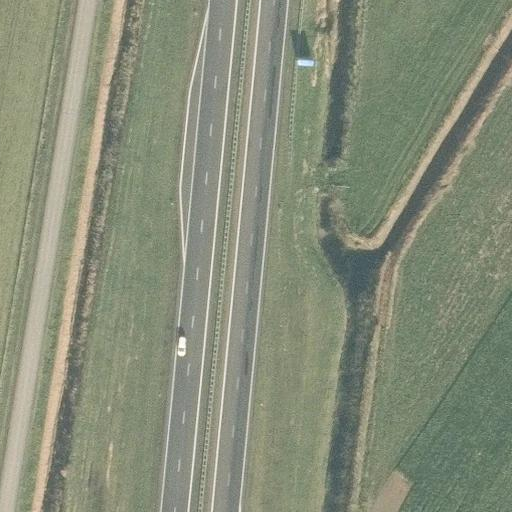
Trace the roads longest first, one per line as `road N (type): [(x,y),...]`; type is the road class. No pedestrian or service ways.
road 1 (trunk): [(219,0),(162,511)]
road 2 (trunk): [(220,511),(273,0)]
road 3 (unclassified): [(0,491),(78,0)]
